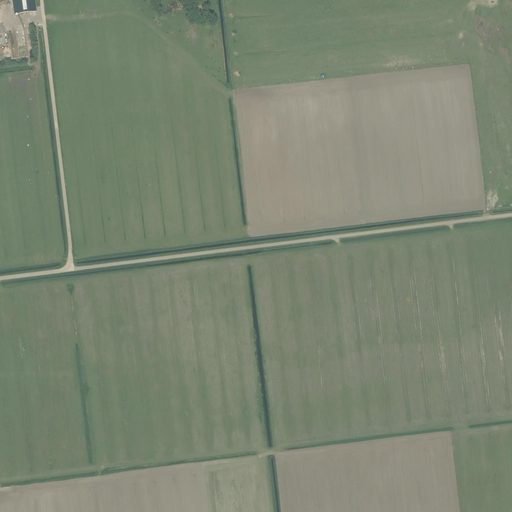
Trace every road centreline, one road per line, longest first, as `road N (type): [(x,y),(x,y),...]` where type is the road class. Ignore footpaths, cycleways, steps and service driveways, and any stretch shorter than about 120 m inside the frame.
road 1 (unclassified): [(69,269),(511,214)]
road 2 (unclassified): [(69,269),(41,0)]
